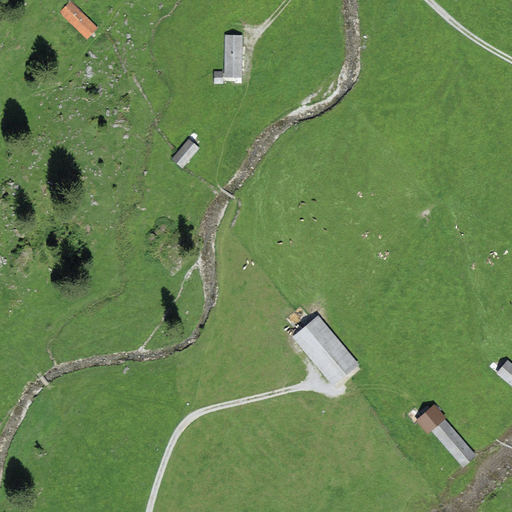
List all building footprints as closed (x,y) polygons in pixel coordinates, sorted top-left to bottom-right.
[(99,26),(73,2),(62,13),(89,38),(99,26)] [(247,35),(223,35),(223,75),(247,75),(247,35)] [(201,149),(188,138),(171,158),(184,169),(201,149)] [(317,318),(295,337),(339,386),(361,367),(317,318)] [(511,365),(507,361),(498,373),(511,383),(511,365)] [(478,456),(435,409),(422,420),(466,467),(478,456)]
